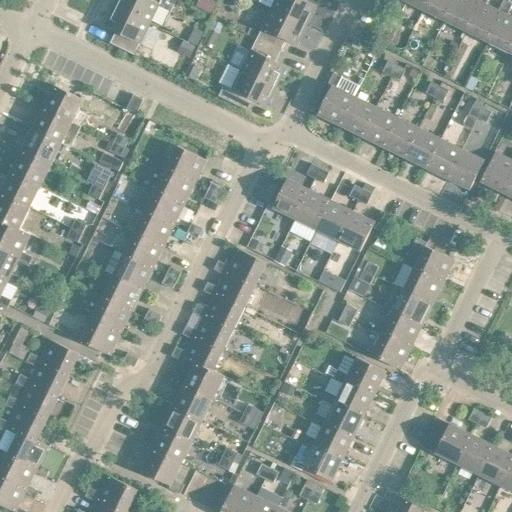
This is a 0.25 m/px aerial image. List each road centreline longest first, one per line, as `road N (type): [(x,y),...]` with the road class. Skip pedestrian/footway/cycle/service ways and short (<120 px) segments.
road 1 (unclassified): [(57,511),(122,395),(147,377),(263,143)]
road 2 (residential): [(437,368),(494,249),(482,233),(287,140)]
road 3 (residential): [(263,143),(33,30)]
road 4 (residential): [(355,511),(414,395),(437,368)]
road 5 (unclassified): [(287,140),(358,0)]
